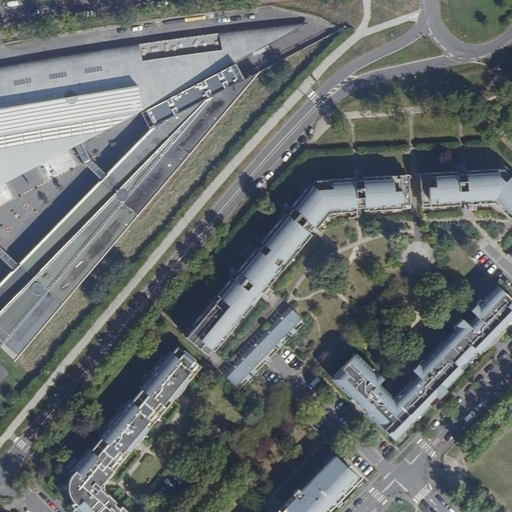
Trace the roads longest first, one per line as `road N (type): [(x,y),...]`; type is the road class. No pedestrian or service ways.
road 1 (tertiary): [(2,472),(323,100)]
road 2 (residential): [(363,511),(511,360)]
road 3 (tertiary): [(323,100),(358,79),(469,52)]
road 4 (tertiary): [(432,14),(407,39),(350,70),(323,100)]
